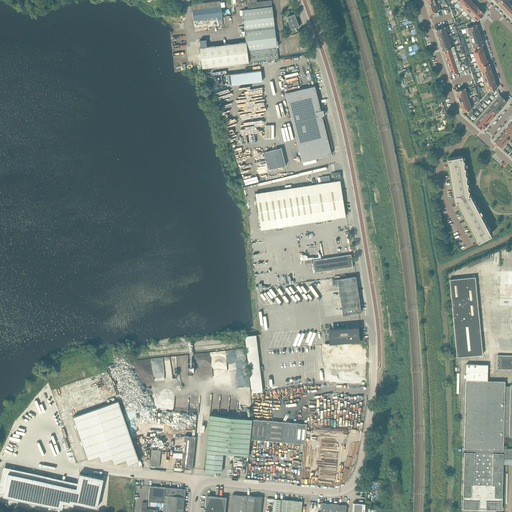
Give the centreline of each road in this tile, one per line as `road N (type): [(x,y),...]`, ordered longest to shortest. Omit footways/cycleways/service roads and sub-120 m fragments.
road 1 (unclassified): [(196,480),(338,492),(361,467),(372,393),(371,316),(343,147),(299,0)]
road 2 (residential): [(470,127),(459,147),(437,155),(446,202),(469,247)]
road 3 (residential): [(419,0),(459,116),(470,127)]
road 4 (unknown): [(319,57),(264,72),(277,142)]
